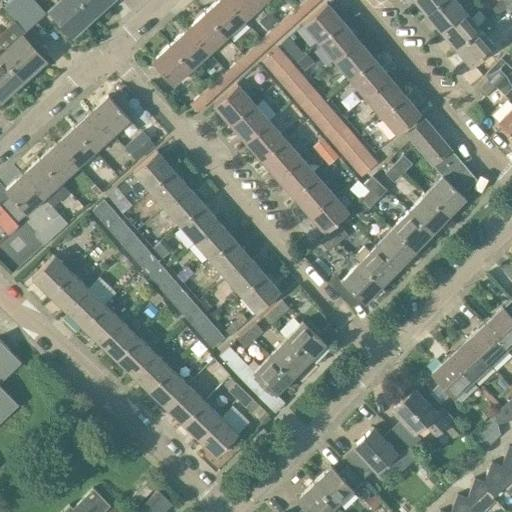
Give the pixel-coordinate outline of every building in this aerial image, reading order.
[(25,32),(35,22),(15,0),(8,0),(2,7),(25,32)] [(15,0),(35,22),(46,12),(35,0),(15,0)] [(94,14),(80,0),(57,0),(48,8),(71,34),(94,14)] [(80,0),(94,14),(109,0),(80,0)] [(227,0),(214,0),(204,10),(226,35),(244,19),(227,0)] [(259,0),(227,0),(244,19),(262,3),(259,0)] [(304,13),(319,0),(302,0),(297,5),(304,13)] [(416,0),(426,11),(439,0),(416,0)] [(439,0),(426,11),(441,29),(465,9),(457,0),(439,0)] [(302,23),(318,42),(343,21),(327,2),(302,23)] [(286,30),(304,13),(297,5),(279,21),(286,30)] [(441,29),(456,47),(480,27),(465,9),(441,29)] [(204,10),(186,26),(209,51),(226,35),(204,10)] [(269,46),(286,30),(279,21),(261,37),(269,46)] [(359,39),(343,21),(318,42),(334,60),(359,39)] [(11,22),(0,32),(0,54),(22,79),(44,59),(11,22)] [(186,26),(168,43),(191,68),(209,51),(186,26)] [(496,45),(480,27),(456,47),(472,65),(496,45)] [(269,46),(261,37),(243,53),(251,62),(269,46)] [(374,57),(359,39),(334,60),(349,79),(374,57)] [(191,68),(168,43),(150,59),(172,84),(191,68)] [(262,59),(271,69),(287,55),(278,45),(262,59)] [(233,78),(251,62),(243,53),(225,69),(233,78)] [(0,99),(22,79),(0,54),(0,99)] [(271,69),(280,79),(295,65),(287,55),(271,69)] [(390,76),(374,57),(349,79),(365,97),(390,76)] [(303,74),(295,65),(280,79),(287,88),(303,74)] [(489,77),(496,84),(505,75),(498,68),(489,77)] [(215,94),(233,78),(225,69),(207,86),(215,94)] [(295,97),(311,83),(303,74),(287,88),(295,97)] [(406,94),(390,76),(365,97),(380,115),(406,94)] [(496,84),(489,77),(477,89),(485,96),(496,84)] [(319,93),(311,83),(295,97),(303,106),(319,93)] [(213,105),(229,123),(253,102),(237,84),(213,105)] [(197,110),(215,94),(207,86),(189,102),(197,110)] [(319,93),(303,106),(311,115),(326,102),(319,93)] [(422,113),(406,94),(380,115),(396,134),(422,113)] [(112,134),(130,118),(108,95),(91,111),(112,134)] [(229,123),(245,141),(269,120),(253,102),(229,123)] [(334,111),(326,102),(311,115),(319,124),(334,111)] [(511,107),(498,122),(511,135),(511,107)] [(95,150),(112,134),(91,111),(73,127),(95,150)] [(342,120),(334,111),(319,124),(326,133),(342,120)] [(443,175),(462,193),(476,178),(424,117),(406,132),(442,176),(443,175)] [(245,141),(261,159),(285,138),(269,120),(245,141)] [(350,129),(342,120),(326,133),(334,143),(350,129)] [(78,166),(95,150),(73,127),(56,142),(78,166)] [(350,129),(334,143),(342,152),(357,138),(350,129)] [(142,131),(124,146),(135,160),(154,144),(142,131)] [(261,159),(277,177),(301,156),(285,138),(261,159)] [(364,146),(357,138),(342,152),(349,159),(364,146)] [(61,181),(78,166),(56,142),(39,158),(61,181)] [(349,159),(355,167),(371,154),(364,146),(349,159)] [(132,171),(148,189),(172,168),(156,150),(132,171)] [(378,162),(371,154),(355,167),(362,175),(378,162)] [(402,154),(394,162),(404,171),(412,163),(402,154)] [(316,174),(301,156),(277,177),(293,195),(316,174)] [(43,197),(61,181),(39,158),(22,174),(43,197)] [(394,162),(384,173),(393,182),(404,171),(394,162)] [(187,186),(172,168),(148,189),(163,207),(187,186)] [(26,213),(43,197),(22,174),(4,190),(26,213)] [(293,195),(308,213),(332,192),(316,174),(293,195)] [(370,206),(378,197),(386,189),(372,175),(362,184),(368,189),(360,197),(370,206)] [(448,215),(466,197),(462,193),(443,175),(442,176),(425,193),(448,215)] [(202,203),(187,186),(163,207),(179,224),(202,203)] [(349,211),(332,192),(308,213),(325,232),(349,211)] [(425,193),(409,210),(432,233),(448,215),(425,193)] [(35,232),(31,236),(40,246),(67,221),(44,196),(22,218),(35,232)] [(360,197),(350,208),(359,217),(370,206),(360,197)] [(99,218),(112,207),(105,199),(92,210),(99,218)] [(0,227),(4,233),(16,225),(0,203),(0,227)] [(218,220),(202,203),(179,224),(194,241),(218,220)] [(99,218),(106,226),(119,215),(112,207),(99,218)] [(414,251),(432,233),(409,210),(391,228),(414,251)] [(119,215),(106,226),(114,235),(126,224),(119,215)] [(233,238),(218,220),(194,241),(209,259),(233,238)] [(114,235),(121,243),(134,232),(126,224),(114,235)] [(339,224),(329,233),(338,242),(347,234),(339,224)] [(391,228),(375,244),(398,267),(414,251),(391,228)] [(134,232),(121,243),(129,252),(141,241),(134,232)] [(328,251),(338,242),(329,233),(319,241),(328,251)] [(248,255),(233,238),(209,259),(224,276),(248,255)] [(149,250),(141,241),(129,252),(137,261),(149,250)] [(354,255),(360,261),(383,284),(398,267),(375,244),(369,250),(364,245),(354,255)] [(149,250),(137,261),(144,270),(157,259),(149,250)] [(45,291),(67,268),(52,253),(30,276),(45,291)] [(263,272),(248,255),(224,276),(240,293),(263,272)] [(144,270),(152,278),(164,267),(157,259),(144,270)] [(341,279),(361,298),(365,302),(383,284),(360,261),(341,279)] [(164,267),(152,278),(159,287),(172,276),(164,267)] [(45,291),(61,306),(84,283),(67,268),(45,291)] [(279,290),(263,272),(240,293),(255,311),(279,290)] [(159,287),(167,296),(179,285),(172,276),(159,287)] [(80,324),(102,301),(84,283),(61,306),(80,324)] [(187,294),(179,285),(167,296),(175,304),(187,294)] [(194,302),(187,294),(175,304),(182,313),(194,302)] [(289,307),(281,299),(262,315),(270,324),(289,307)] [(80,324),(98,341),(120,319),(102,301),(80,324)] [(194,302),(182,313),(190,322),(202,311),(194,302)] [(507,345),(511,340),(511,312),(503,304),(485,321),(507,345)] [(190,322),(197,331),(210,320),(202,311),(190,322)] [(137,335),(120,319),(98,341),(115,358),(137,335)] [(217,328),(210,320),(197,331),(205,339),(217,328)] [(308,359),(324,342),(301,320),(285,336),(308,359)] [(507,345),(485,321),(467,337),(490,361),(507,345)] [(253,339),(263,331),(255,322),(245,330),(253,339)] [(224,337),(217,328),(205,339),(212,348),(224,337)] [(244,348),(253,339),(245,330),(236,339),(244,348)] [(115,358),(131,373),(153,351),(137,335),(115,358)] [(285,336),(269,353),(292,376),(308,359),(285,336)] [(467,337),(450,353),(473,377),(490,361),(467,337)] [(0,420),(18,404),(0,384),(0,381),(21,361),(0,339),(0,420)] [(276,393),(292,376),(269,353),(263,360),(258,365),(252,359),(246,364),(228,345),(217,354),(257,396),(268,385),(276,393)] [(153,351),(131,373),(146,388),(168,365),(153,351)] [(473,377),(450,353),(431,371),(454,395),(473,377)] [(146,388),(162,404),(184,381),(168,365),(146,388)] [(180,421),(202,398),(184,381),(162,404),(180,421)] [(227,390),(236,398),(244,389),(235,381),(227,390)] [(442,427),(448,433),(452,437),(463,428),(453,417),(453,418),(442,406),(436,411),(414,388),(393,407),(414,430),(425,420),(436,432),(442,427)] [(236,398),(245,406),(253,397),(244,389),(236,398)] [(180,421),(197,437),(201,433),(219,415),(202,398),(180,421)] [(494,424),(497,423),(511,418),(511,407),(511,408),(509,400),(492,416),(494,424)] [(219,415),(201,433),(197,437),(215,455),(236,431),(219,415)] [(494,424),(492,416),(470,436),(483,450),(500,434),(497,423),(494,424)] [(377,469),(394,453),(395,452),(408,465),(417,456),(411,450),(412,448),(392,427),(383,435),(374,425),(353,444),(377,469)] [(511,446),(508,445),(501,465),(501,467),(509,470),(505,473),(511,479),(511,478),(511,446)] [(493,496),(511,479),(505,473),(509,470),(501,467),(501,465),(491,461),(484,481),(483,483),(490,487),(488,490),(493,496)] [(336,505),(354,488),(361,481),(345,465),(338,471),(332,464),(314,481),(336,505)] [(471,506),(476,511),(481,511),(486,507),(478,498),(487,490),(492,497),(493,496),(488,490),(490,487),(483,483),(484,481),(474,477),(467,497),(466,500),(473,503),(471,506)] [(155,486),(148,479),(131,496),(138,503),(155,486)] [(295,511),(328,511),(336,505),(314,481),(297,497),(303,504),(295,511)] [(93,488),(72,508),(69,505),(61,511),(103,511),(111,505),(93,488)] [(146,511),(161,511),(171,502),(157,489),(140,506),(146,511)] [(456,493),(449,511),(476,511),(471,506),(473,503),(466,500),(467,497),(456,493)]
